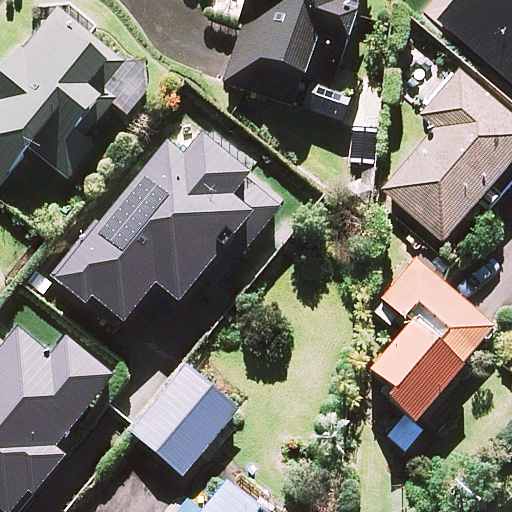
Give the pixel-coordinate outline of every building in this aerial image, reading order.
[(257,0),(225,90),(345,132),(355,106),(337,99),(371,4),(358,0),(257,0)] [(154,99),(64,14),(0,82),(0,196),(1,197),(38,157),(70,188),(98,159),(84,146),(116,113),(129,125),(154,99)] [(511,51),(493,73),(511,89),(511,51)] [(511,189),(511,122),(463,79),(426,121),(443,137),(388,200),(446,251),(483,208),(490,214),(511,189)] [(200,322),(90,229),(57,267),(51,262),(0,322),(0,335),(53,381),(71,360),(127,408),(200,322)] [(413,338),(374,381),(403,407),(397,414),(420,434),(501,343),(418,269),(382,310),(413,338)] [(241,420),(191,376),(134,439),(185,483),(241,420)] [(255,511),(232,492),(215,511),(255,511)]
